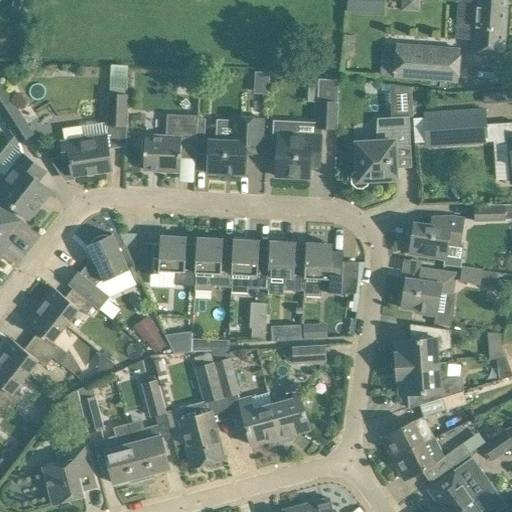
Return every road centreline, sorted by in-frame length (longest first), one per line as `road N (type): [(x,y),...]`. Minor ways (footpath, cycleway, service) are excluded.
road 1 (residential): [(349,457),(378,284),(377,240),(359,218),(326,206),(91,198),(0,297)]
road 2 (residential): [(158,511),(349,457)]
